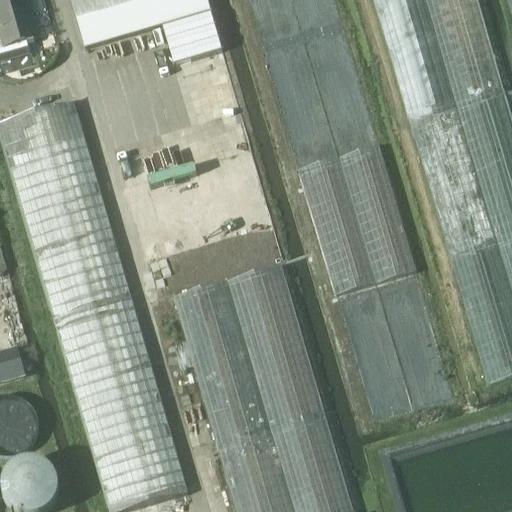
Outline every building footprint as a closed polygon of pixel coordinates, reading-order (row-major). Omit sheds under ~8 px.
[(0,63),(0,64),(30,56),(27,45),(40,41),(28,0),(22,0),(0,6),(0,34),(4,48),(0,48),(0,63)] [(283,261),(210,14),(206,0),(75,0),(72,1),(86,51),(87,51),(158,297),(283,261)] [(511,379),(511,117),(477,0),(374,0),(488,386),(511,379)] [(0,135),(108,511),(134,511),(188,497),(74,105),(0,125),(0,135)] [(334,295),(416,271),(380,147),(298,171),(334,295)] [(352,511),(283,268),(175,300),(236,511),(352,511)]
